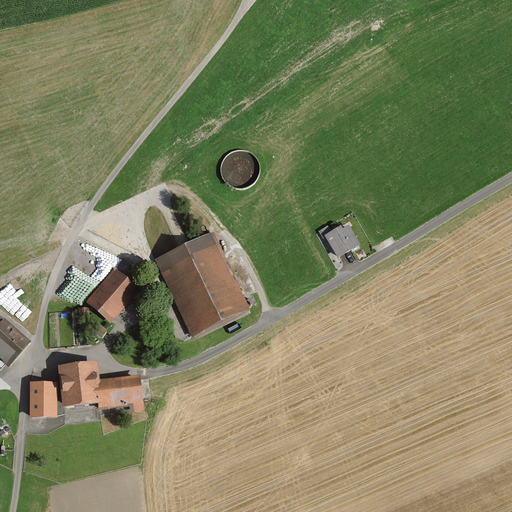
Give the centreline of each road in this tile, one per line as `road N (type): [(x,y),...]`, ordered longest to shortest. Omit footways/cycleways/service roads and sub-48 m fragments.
road 1 (unclassified): [(511,174),(203,359),(152,375),(87,358),(30,364),(0,385)]
road 2 (track): [(244,14),(73,232),(35,339)]
road 3 (track): [(35,339),(11,511)]
